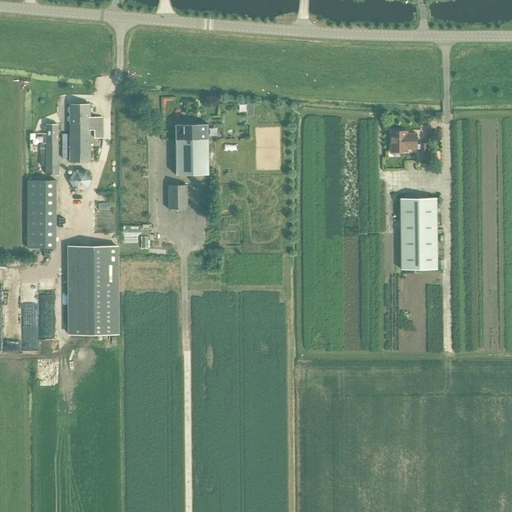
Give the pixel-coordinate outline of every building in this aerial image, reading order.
[(70,104),(70,162),(91,162),(90,129),(95,129),(95,137),(103,137),(103,117),(90,117),(90,104),(70,104)] [(243,104),(243,115),(251,115),(251,104),(243,104)] [(208,124),(175,125),(176,175),(209,174),(208,124)] [(42,144),(40,144),(41,149),(41,154),(46,154),(46,175),(58,174),(58,125),(46,125),(46,134),(42,134),(42,144)] [(390,129),(390,149),(406,149),(406,146),(415,146),(415,131),(405,131),(405,129),(390,129)] [(86,171),(75,171),(69,180),(74,189),(86,189),(91,180),(86,171)] [(28,208),(56,208),(56,180),(28,180),(28,208)] [(168,185),(168,209),(187,209),(187,185),(168,185)] [(399,196),(401,267),(437,266),(436,195),(399,196)] [(41,215),(41,244),(57,244),(57,215),(41,215)] [(114,247),(66,247),(66,335),(114,335),(114,247)]
